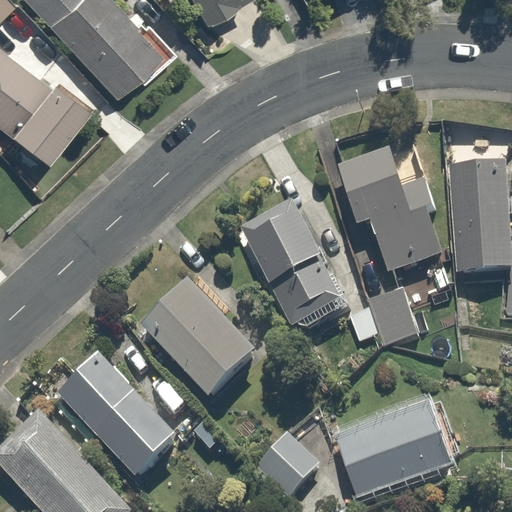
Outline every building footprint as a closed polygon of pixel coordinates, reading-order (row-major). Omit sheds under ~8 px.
[(8,0),(0,0),(0,10),(10,2),(8,0)] [(16,0),(113,95),(134,74),(141,81),(170,52),(159,41),(117,0),(16,0)] [(158,0),(162,8),(177,0),(188,0),(198,19),(232,0),(158,0)] [(0,55),(0,125),(3,128),(37,83),(0,55)] [(86,106),(50,78),(0,141),(0,147),(33,173),(86,106)] [(361,226),(371,222),(390,278),(442,260),(430,225),(439,222),(426,183),(408,189),(394,149),(341,167),(361,226)] [(461,276),(510,272),(506,315),(511,315),(511,193),(509,159),(452,164),(461,276)] [(290,208),(241,236),(297,331),(345,303),(290,208)] [(195,278),(142,329),(213,402),(265,352),(195,278)] [(373,302),(375,308),(348,317),(359,347),(386,337),(390,347),(423,335),(407,290),(373,302)] [(106,355),(60,398),(141,483),(187,440),(106,355)] [(458,469),(453,454),(460,452),(445,404),(438,407),(340,438),(360,501),(458,469)] [(132,511),(47,417),(0,459),(0,468),(39,511),(132,511)] [(292,432),(259,463),(304,511),(314,511),(342,486),(292,432)]
